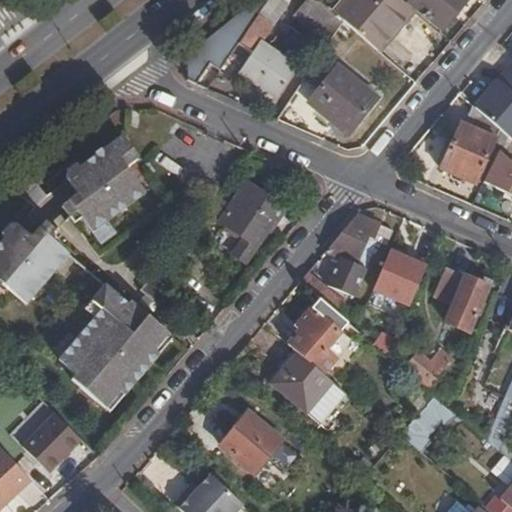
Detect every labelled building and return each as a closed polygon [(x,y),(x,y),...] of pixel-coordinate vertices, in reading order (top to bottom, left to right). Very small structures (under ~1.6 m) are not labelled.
[(254,0),(183,57),(186,79),(199,85),(205,59),(219,68),(238,42),(267,0),(254,0)] [(283,6),(275,0),(267,0),(238,42),(255,53),(274,26),(271,24),(283,6)] [(319,0),(306,0),(295,16),(330,45),(338,33),(346,22),(334,12),(319,0)] [(344,0),(334,12),(346,22),(358,32),(381,52),(416,12),(400,0),(344,0)] [(467,0),(414,0),(412,3),(443,30),(467,0)] [(358,32),(346,22),(338,33),(349,42),(358,32)] [(243,73),(277,97),(296,67),(283,58),(262,45),(243,73)] [(285,54),(283,58),(296,67),(300,62),(285,54)] [(338,71),(308,105),(328,122),(333,117),(352,133),(376,103),(338,71)] [(495,141),(503,145),(507,136),(485,117),(473,107),(465,127),(459,124),(439,172),(474,187),(495,141)] [(333,117),(328,122),(347,139),(352,133),(333,117)] [(75,192),(58,206),(67,218),(76,212),(80,217),(91,233),(145,194),(125,167),(138,157),(122,135),(77,167),(75,164),(65,170),(64,175),(75,192)] [(511,164),(498,152),(482,184),(511,198),(511,164)] [(282,208),(246,185),(220,225),(245,240),(233,257),(246,264),(282,208)] [(80,217),(76,212),(67,218),(71,224),(80,217)] [(379,226),(355,216),(325,252),(341,259),(325,286),(350,300),(367,270),(354,264),(367,238),(373,241),(379,226)] [(26,305),(69,254),(55,242),(49,238),(55,230),(44,221),(38,229),(36,231),(24,233),(21,229),(15,224),(8,224),(0,232),(0,233),(3,236),(0,240),(0,287),(2,284),(26,305)] [(373,241),(367,238),(354,264),(367,270),(380,245),(385,247),(392,232),(379,226),(373,241)] [(61,235),(55,230),(49,238),(55,242),(61,235)] [(369,299),(410,310),(422,263),(382,252),(369,299)] [(471,334),(488,293),(495,296),(500,286),(492,282),(489,289),(445,270),(432,297),(452,307),(445,323),(471,334)] [(307,273),(299,283),(320,300),(336,315),(344,304),(307,273)] [(151,276),(140,289),(144,293),(158,305),(160,307),(171,294),(162,288),(163,287),(151,276)] [(98,313),(94,318),(57,360),(75,374),(70,380),(104,409),(119,392),(123,396),(160,353),(156,350),(169,334),(152,319),(154,317),(150,314),(152,312),(138,300),(135,304),(130,300),(127,303),(106,285),(89,305),(98,313)] [(144,293),(138,300),(152,312),(158,305),(144,293)] [(295,327),(300,331),(287,345),(299,354),(322,374),(334,360),(324,352),(347,324),(336,315),(320,300),(295,327)] [(89,305),(84,310),(94,318),(98,313),(89,305)] [(511,384),(507,396),(501,394),(482,438),(498,452),(511,420),(511,325),(510,330),(511,330),(511,384)] [(174,337),(169,334),(156,350),(160,353),(174,337)] [(418,354),(403,371),(427,392),(451,363),(438,352),(429,363),(418,354)] [(272,385),(323,427),(348,397),(322,374),(299,354),(272,385)] [(57,360),(53,365),(70,380),(75,374),(57,360)] [(123,396),(119,392),(104,409),(108,413),(123,396)] [(447,408),(432,396),(400,434),(421,452),(431,442),(425,435),(439,420),(446,426),(455,416),(447,408)] [(23,445),(49,471),(82,436),(56,411),(23,445)] [(283,444),(249,416),(222,447),(256,476),(283,444)] [(214,465),(182,437),(164,456),(177,469),(181,464),(199,480),(214,465)] [(0,450),(0,509),(31,481),(1,449),(0,450)] [(489,474),(506,487),(511,479),(511,467),(501,458),(489,474)] [(188,501),(183,496),(171,510),(173,511),(234,511),(243,502),(211,474),(188,501)] [(511,488),(500,502),(511,511),(511,488)] [(449,511),(474,511),(460,500),(449,511)]
